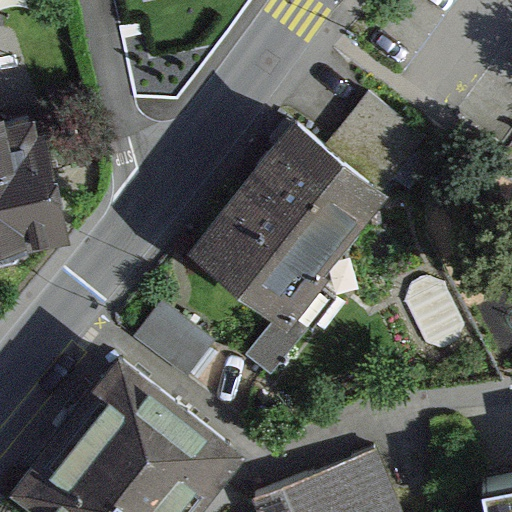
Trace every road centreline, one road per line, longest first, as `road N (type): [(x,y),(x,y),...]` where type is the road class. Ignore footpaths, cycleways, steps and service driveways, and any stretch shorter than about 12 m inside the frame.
road 1 (tertiary): [(157,188),(0,397)]
road 2 (tertiary): [(308,0),(157,188)]
road 3 (residential): [(94,0),(137,164),(157,188)]
